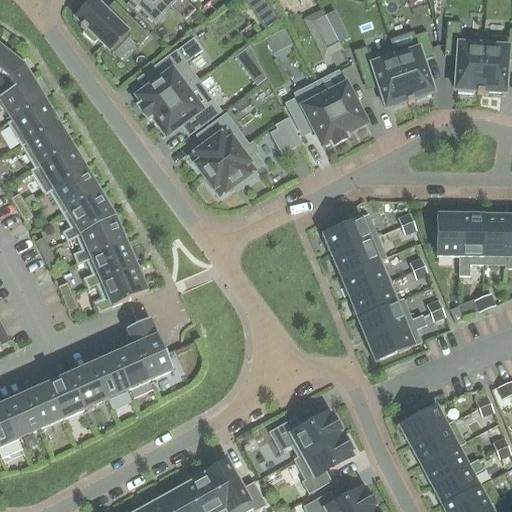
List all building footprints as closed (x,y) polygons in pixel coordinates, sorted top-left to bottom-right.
[(154,24),(176,0),(131,0),(130,1),(154,24)] [(188,22),(197,11),(182,0),(180,0),(173,11),(188,22)] [(148,37),(126,16),(117,25),(93,1),(75,20),(82,26),(79,29),(84,33),(82,35),(93,46),(97,42),(112,56),(129,37),(139,47),(148,37)] [(333,35),(325,18),(312,24),(325,50),(338,44),(333,35)] [(476,96),(479,96),(483,38),(460,36),(460,24),(446,23),(444,57),(456,58),(454,92),(476,93),(476,96)] [(333,35),(338,44),(347,40),(342,30),(333,35)] [(508,39),(483,38),(479,96),(482,96),(482,94),(504,95),(506,62),(511,61),(511,31),(508,31),(508,39)] [(391,49),(409,105),(412,104),(412,101),(432,94),(422,62),(434,58),(426,34),(417,36),(416,32),(405,35),(410,48),(397,52),(396,48),(391,49)] [(157,83),(135,99),(141,106),(137,109),(146,122),(198,83),(184,65),(202,53),(193,40),(175,53),(149,72),(157,83)] [(370,47),(352,53),(362,82),(374,78),(385,110),(406,103),(407,106),(409,105),(391,49),(372,55),(370,47)] [(0,75),(7,81),(13,91),(31,80),(23,67),(0,48),(0,75)] [(260,73),(249,81),(256,90),(265,83),(260,73)] [(344,137),(366,126),(345,86),(344,86),(338,73),(316,84),(345,142),(346,141),(344,137)] [(31,80),(13,91),(0,98),(0,105),(11,123),(11,124),(45,104),(31,80)] [(150,119),(165,139),(186,123),(194,133),(220,114),(198,83),(146,122),(147,122),(150,119)] [(285,106),(297,131),(309,125),(321,149),(330,144),(332,149),(345,142),(316,84),(293,96),(296,101),(285,106)] [(245,100),(233,108),(238,115),(250,107),(245,100)] [(59,126),(45,104),(11,124),(11,123),(7,125),(21,149),(59,126)] [(203,133),(210,143),(189,159),(203,179),(247,147),(225,116),(203,133)] [(287,121),(275,128),(277,132),(270,136),(281,156),(300,146),(287,121)] [(30,174),(72,149),(59,126),(21,149),(34,171),(30,173),(30,174)] [(203,179),(218,199),(242,182),(245,186),(257,178),(254,174),(262,167),(253,154),(257,152),(252,145),(248,147),(247,147),(203,179)] [(86,172),(72,149),(30,174),(44,197),(86,172)] [(86,172),(44,197),(48,195),(62,217),(100,194),(86,172)] [(114,219),(100,194),(62,217),(70,230),(61,235),(67,244),(114,219)] [(25,208),(18,196),(10,201),(17,213),(25,208)] [(17,213),(24,224),(32,219),(25,208),(17,213)] [(459,260),(458,260),(458,279),(469,279),(469,268),(482,268),(483,218),(481,218),(481,214),(468,214),(468,217),(460,217),(459,260)] [(504,268),(505,268),(506,218),(496,218),(496,215),(485,215),(485,218),(483,218),(482,268),(504,268)] [(400,229),(412,224),(409,216),(397,221),(400,229)] [(377,239),(368,217),(321,236),(330,258),(377,239)] [(458,260),(459,260),(460,217),(436,217),(435,259),(458,260)] [(126,245),(114,219),(67,244),(75,240),(81,253),(72,257),(77,267),(126,245)] [(412,224),(400,229),(403,237),(416,232),(412,224)] [(377,239),(330,258),(330,259),(331,259),(339,279),(381,262),(381,263),(386,261),(377,239)] [(51,254),(43,240),(34,245),(42,259),(51,254)] [(136,270),(126,245),(77,267),(77,268),(86,264),(92,277),(83,281),(87,291),(136,270)] [(42,259),(48,271),(57,266),(51,254),(42,259)] [(412,274),(424,269),(420,261),(408,266),(412,274)] [(381,263),(381,262),(339,279),(348,300),(390,283),(381,263)] [(424,269),(412,274),(415,282),(427,277),(424,269)] [(98,316),(147,294),(136,270),(87,291),(87,292),(96,288),(102,301),(93,305),(98,316)] [(348,300),(356,321),(356,322),(399,304),(398,303),(390,283),(348,300)] [(72,298),(66,285),(57,289),(62,302),(72,298)] [(486,312),(494,308),(489,296),(481,300),(486,312)] [(62,302),(68,314),(77,310),(72,298),(62,302)] [(486,312),(481,300),(473,303),(478,315),(486,312)] [(399,304),(356,322),(365,343),(412,324),(411,322),(402,301),(398,303),(399,304)] [(429,316),(441,311),(438,303),(426,308),(429,316)] [(449,313),(454,325),(462,322),(457,310),(449,313)] [(432,324),(444,319),(441,311),(429,316),(432,324)] [(412,324),(365,343),(374,365),(421,346),(415,332),(426,328),(421,318),(411,322),(412,324)] [(125,331),(133,349),(134,348),(150,383),(172,373),(149,321),(125,331)] [(3,331),(0,333),(0,347),(0,348),(9,343),(3,331)] [(133,349),(112,358),(128,393),(150,383),(134,348),(133,349)] [(128,393),(112,358),(90,368),(106,403),(128,393)] [(106,403),(90,368),(68,377),(84,412),(106,403)] [(84,412),(68,377),(46,387),(62,422),(84,412)] [(40,432),(62,422),(46,387),(24,397),(40,432)] [(502,402),(510,399),(505,387),(497,390),(502,402)] [(40,432),(24,397),(3,407),(18,442),(40,432)] [(477,412),(490,407),(486,399),(474,404),(477,412)] [(3,407),(0,407),(0,449),(18,442),(3,407)] [(490,407),(477,412),(481,420),(493,415),(490,407)] [(408,449),(446,428),(435,408),(397,428),(408,449)] [(87,414),(83,416),(89,428),(92,426),(87,414)] [(297,461),(340,437),(338,433),(342,431),(335,418),(331,420),(328,416),(301,431),(295,420),(268,435),(279,455),(290,448),(297,460),(297,461)] [(420,469),(457,449),(457,450),(464,446),(453,424),(446,428),(408,449),(409,449),(420,469)] [(342,440),(340,437),(297,461),(297,460),(292,462),(304,483),(301,484),(308,497),(331,484),(328,479),(325,473),(331,469),(352,458),(349,454),(353,451),(346,438),(342,440)] [(495,454),(507,449),(504,441),(492,446),(495,454)] [(430,489),(468,469),(467,468),(457,450),(457,449),(420,469),(430,489)] [(507,449),(495,454),(498,462),(510,457),(507,449)] [(441,509),(478,489),(472,477),(482,472),(477,463),(467,468),(468,469),(430,489),(441,508),(441,509)] [(205,476),(205,477),(224,511),(250,511),(252,511),(257,511),(266,507),(253,484),(242,491),(227,464),(205,476)] [(224,511),(205,477),(183,489),(195,511),(224,511)] [(195,511),(183,489),(160,502),(165,511),(195,511)] [(442,511),(484,511),(489,509),(489,508),(478,489),(441,509),(442,511)] [(373,511),(374,511),(363,490),(336,505),(329,494),(302,509),(303,511),(373,511)] [(165,511),(160,502),(142,511),(165,511)]
